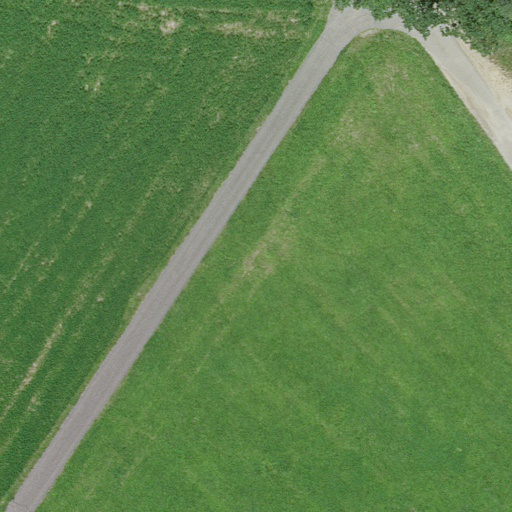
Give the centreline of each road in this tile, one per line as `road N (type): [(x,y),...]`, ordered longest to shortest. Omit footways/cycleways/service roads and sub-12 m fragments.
road 1 (track): [(27,511),(362,0)]
road 2 (track): [(398,0),(511,135)]
